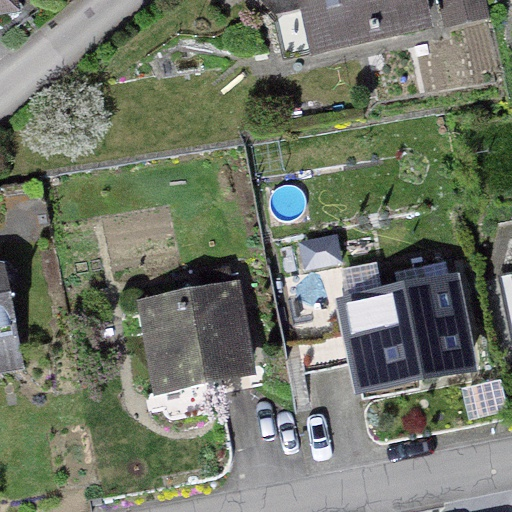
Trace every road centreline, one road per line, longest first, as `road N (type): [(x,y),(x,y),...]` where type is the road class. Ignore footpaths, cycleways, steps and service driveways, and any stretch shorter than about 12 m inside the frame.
road 1 (residential): [(511,456),(247,511)]
road 2 (residential): [(0,87),(111,0)]
